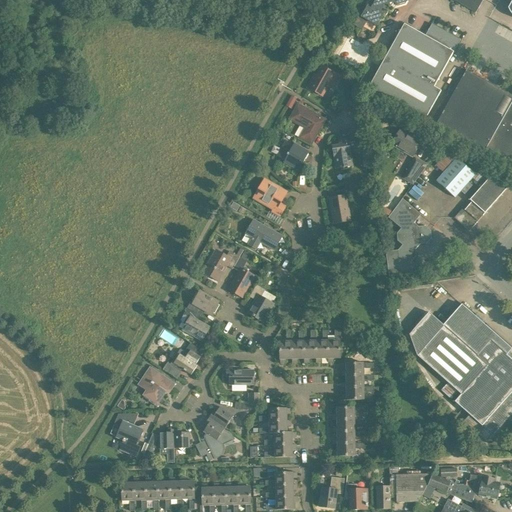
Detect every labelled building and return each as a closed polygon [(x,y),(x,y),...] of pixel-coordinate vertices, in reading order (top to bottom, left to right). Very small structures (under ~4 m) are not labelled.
[(384,18),(393,2),(397,4),(406,2),(406,0),(367,0),(359,15),(376,25),(381,17),(384,18)] [(452,0),(475,13),(482,0),(452,0)] [(368,88),(425,120),(441,91),(434,87),(460,40),(431,24),(425,36),(404,24),(368,88)] [(343,60),(347,53),(340,48),(336,55),(343,60)] [(334,75),(335,74),(322,67),(314,81),(312,80),(307,88),(322,96),(331,81),(334,83),(338,77),(334,75)] [(511,95),(466,70),(435,126),(483,153),(486,148),(511,162),(511,161),(511,95)] [(297,98),(292,95),(288,103),(293,105),(297,98)] [(313,140),(324,120),(298,106),(290,119),(306,128),(300,139),(303,141),(306,136),(313,140)] [(349,117),(350,123),(362,121),(360,107),(346,109),(347,118),(349,117)] [(391,145),(412,157),(421,141),(400,129),(391,145)] [(355,132),(358,147),(367,146),(364,131),(355,132)] [(332,146),(336,169),(341,168),(341,170),(347,169),(347,167),(352,166),(350,149),(355,148),(354,137),(342,139),(343,145),(332,146)] [(277,156),(284,161),(283,163),(298,171),(309,152),(294,144),(293,146),(285,141),(277,156)] [(446,152),(436,166),(443,171),(453,157),(446,152)] [(403,179),(412,184),(424,163),(415,157),(403,179)] [(436,181),(455,198),(475,175),(457,159),(436,181)] [(454,218),(469,231),(506,190),(491,176),(454,218)] [(349,184),(351,195),(368,192),(367,181),(349,184)] [(273,213),(279,217),(285,207),(279,203),(286,192),(267,182),(261,193),(258,192),(254,199),(275,210),(273,213)] [(329,199),(333,224),(350,221),(346,196),(329,199)] [(415,249),(419,244),(426,244),(431,238),(430,231),(425,227),(418,227),(413,223),(420,214),(402,199),(387,218),(395,225),(400,229),(396,234),(397,242),(402,246),(398,250),(385,252),(389,277),(417,273),(416,265),(411,261),(416,256),(415,249)] [(239,205),(233,202),(230,208),(236,211),(239,205)] [(380,211),(382,224),(389,216),(380,211)] [(252,238),(248,245),(256,249),(260,243),(274,250),(282,236),(254,220),(246,234),(252,238)] [(233,269),(239,257),(244,249),(241,248),(236,256),(229,251),(226,257),(215,251),(203,272),(218,281),(226,266),(232,270),(233,269)] [(242,298),(254,276),(242,269),(250,256),(244,253),(241,258),(239,257),(233,269),(239,272),(228,290),(242,298)] [(249,297),(255,300),(248,314),(263,322),(273,304),(261,297),(265,290),(256,285),(249,297)] [(190,302),(187,308),(199,315),(202,309),(211,315),(218,302),(200,292),(193,304),(190,302)] [(511,351),(510,350),(511,349),(462,305),(443,325),(429,313),(409,335),(417,356),(461,395),(454,402),(469,415),(463,422),(485,441),(511,411),(511,351)] [(200,315),(199,315),(187,308),(179,322),(184,326),(182,330),(202,341),(210,328),(197,321),(200,315)] [(340,359),(340,341),(339,330),(334,331),(334,336),(327,336),(328,341),(327,341),(328,359),(328,363),(333,363),(333,359),(340,359)] [(291,342),(292,342),(291,331),(286,331),(286,342),(279,342),(279,360),(280,360),(280,363),(285,363),(285,360),(292,360),(291,342)] [(298,341),(292,342),(291,342),(292,360),(292,363),(297,363),(297,359),(304,359),(303,341),(304,341),(303,331),(298,331),(298,341)] [(310,341),(304,341),(303,341),(304,359),(304,363),(309,363),(309,359),(316,359),(315,341),(316,341),(315,331),(310,331),(310,341)] [(322,341),(316,341),(315,341),(316,359),(316,363),(321,363),(321,359),(328,359),(327,341),(328,341),(327,336),(327,331),(322,331),(322,341)] [(362,343),(356,349),(364,356),(370,351),(362,343)] [(181,372),(182,369),(191,375),(197,366),(195,365),(200,357),(190,351),(188,354),(180,350),(170,365),(167,363),(163,370),(177,379),(181,372)] [(342,376),(346,376),(363,376),(363,369),(373,369),(373,363),(363,364),(363,363),(345,364),(345,371),(342,371),(342,376)] [(147,390),(144,395),(157,404),(166,391),(170,391),(173,386),(166,382),(167,380),(150,368),(139,385),(147,390)] [(229,385),(254,385),(254,370),(226,370),(226,377),(229,377),(229,385)] [(342,388),(346,388),(364,388),(363,381),(374,381),(374,375),(363,376),(346,376),(346,383),(342,383),(342,388)] [(346,388),(346,395),(342,395),(342,400),(346,400),(346,401),(364,400),(364,393),(374,393),(374,387),(364,388),(346,388)] [(248,393),(248,405),(260,407),(260,393),(248,393)] [(248,405),(236,402),(234,408),(247,411),(248,405)] [(225,428),(233,416),(220,407),(215,414),(213,412),(209,418),(225,428)] [(333,420),(336,420),(354,420),(354,413),(364,413),(364,408),(354,408),(354,407),(336,408),(336,415),(333,415),(333,420)] [(259,422),(269,422),(269,421),(287,421),(287,414),(290,414),(290,409),(287,409),(269,409),(269,417),(259,417),(259,422)] [(136,457),(140,447),(136,445),(142,430),(134,426),(139,414),(118,415),(113,428),(119,431),(115,441),(122,444),(120,450),(136,457)] [(224,431),(225,428),(209,418),(205,423),(208,425),(203,432),(206,434),(204,438),(206,441),(201,443),(206,455),(210,462),(214,460),(219,458),(221,456),(222,455),(223,453),(223,452),(224,450),(224,448),(224,446),(223,445),(222,443),(233,437),(231,435),(230,434),(229,433),(227,432),(226,431),(224,431)] [(333,432),(337,432),(354,432),(354,425),(365,425),(364,420),(354,420),(336,420),(337,427),(333,427),(333,432)] [(269,434),(274,434),(274,433),(287,433),(287,426),(291,426),(290,421),(287,421),(269,421),(269,422),(269,429),(259,429),(259,434),(269,434)] [(174,449),(174,430),(167,430),(167,433),(159,433),(159,449),(167,449),(167,463),(174,463),(174,449)] [(181,430),(174,430),(174,449),(189,449),(189,432),(181,433),(181,430)] [(264,446),(274,446),(274,445),(292,445),(292,438),(296,438),(296,433),(292,433),(292,432),(287,433),(274,433),(274,434),(274,440),(264,441),(264,446)] [(333,444),(337,444),(355,444),(355,437),(365,437),(365,432),(354,432),(337,432),(337,439),(333,439),(333,444)] [(201,457),(206,455),(201,443),(196,446),(201,457)] [(143,456),(149,458),(154,446),(148,444),(143,456)] [(337,444),(337,451),(333,451),(333,456),(337,456),(337,457),(355,456),(355,449),(365,449),(365,444),(355,444),(337,444)] [(274,445),(274,446),(274,452),(264,453),(264,458),(274,458),(292,457),(292,450),(296,450),(296,445),(292,445),(274,445)] [(442,470),(442,477),(456,476),(456,469),(442,470)] [(265,486),(275,486),(293,485),(293,478),(297,478),(296,473),(293,473),(275,473),(275,481),(265,481),(265,486)] [(427,486),(432,475),(432,474),(389,475),(389,487),(376,488),(376,510),(390,509),(390,495),(396,495),(396,503),(418,503),(422,495),(427,486)] [(458,485),(432,475),(427,486),(453,496),(458,485)] [(499,485),(500,483),(482,480),(481,481),(477,481),(478,477),(470,475),(469,481),(463,480),(463,485),(472,487),(498,491),(498,490),(500,489),(500,486),(499,485)] [(319,507),(334,509),(336,494),(342,495),(344,479),(331,477),(330,489),(322,488),(319,507)] [(157,479),(157,482),(158,482),(158,500),(165,500),(165,510),(170,510),(170,500),(170,482),(169,482),(163,482),(163,478),(157,479)] [(169,478),(169,482),(170,482),(170,500),(177,500),(177,510),(182,510),(182,500),(181,482),(175,482),(175,478),(169,478)] [(181,478),(181,482),(182,500),(189,499),(189,510),(194,509),(194,499),(194,481),(187,481),(187,478),(181,478)] [(133,483),(127,483),(127,479),(121,480),(121,483),(122,501),(129,501),(129,511),(134,511),(134,501),(133,483)] [(133,479),(133,483),(134,501),(141,501),(141,511),(146,511),(146,501),(146,483),(145,483),(139,483),(139,479),(133,479)] [(145,479),(145,483),(146,483),(146,501),(153,500),(153,511),(158,510),(158,500),(158,482),(157,482),(151,483),(151,479),(145,479)] [(226,506),(226,488),(219,488),(219,484),(213,484),(214,488),(214,506),(221,506),(221,511),(226,511),(226,506)] [(225,484),(226,488),(226,506),(233,506),(233,511),(238,511),(238,505),(238,488),(231,488),(231,484),(225,484)] [(237,484),(238,488),(238,505),(245,505),(245,511),(250,511),(250,505),(251,505),(250,487),(243,487),(243,484),(237,484)] [(214,506),(214,488),(207,488),(207,485),(202,485),(202,489),(201,489),(202,506),(209,506),(209,511),(214,511),(214,506)] [(265,498),(275,498),(293,497),(293,490),(297,490),(297,485),(293,485),(275,486),(275,493),(265,493),(265,498)] [(350,500),(350,510),(366,510),(366,500),(367,500),(367,491),(366,491),(366,490),(357,490),(357,485),(345,485),(344,500),(350,500)] [(499,494),(498,493),(498,491),(472,487),(463,485),(462,485),(458,485),(453,496),(471,504),(474,495),(497,499),(497,497),(498,497),(499,494)] [(422,495),(429,499),(434,489),(427,486),(422,495)] [(275,498),(276,505),(266,505),(266,510),(276,510),(294,510),(294,502),(297,502),(297,497),(293,497),(275,498)] [(476,511),(463,505),(462,508),(448,500),(443,508),(444,508),(448,510),(451,511),(476,511)]
